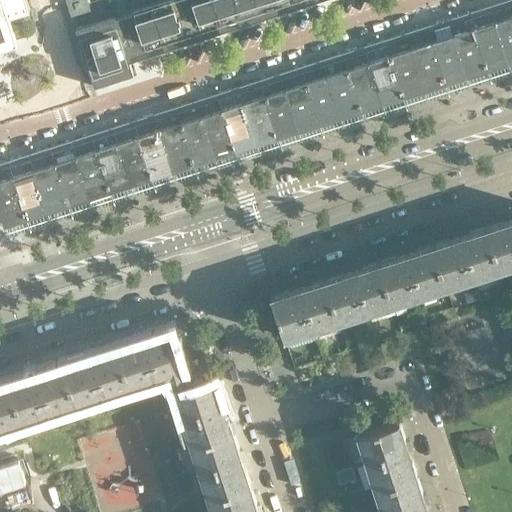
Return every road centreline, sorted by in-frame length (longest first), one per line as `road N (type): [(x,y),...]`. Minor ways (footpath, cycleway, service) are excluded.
road 1 (residential): [(0,130),(424,0)]
road 2 (residential): [(218,278),(511,185)]
road 3 (residential): [(457,511),(421,399),(395,381),(262,421)]
road 4 (tertiary): [(511,125),(288,197)]
road 5 (residential): [(0,348),(218,278)]
road 6 (tertiary): [(201,225),(4,288)]
road 7 (residential): [(262,421),(218,278)]
